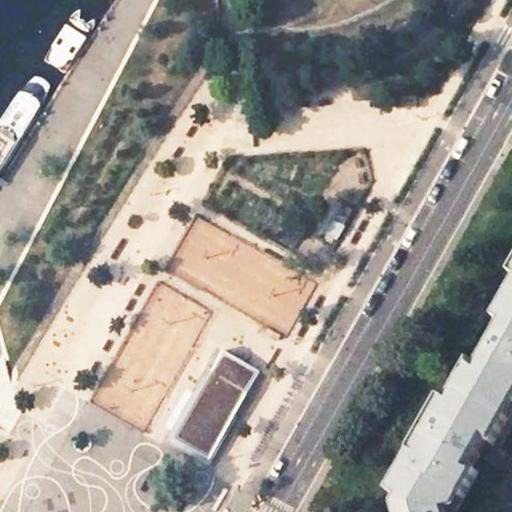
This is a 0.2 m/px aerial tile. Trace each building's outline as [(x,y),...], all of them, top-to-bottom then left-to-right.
[(22,90),(0,124),(0,174),(51,92),(51,82),(42,76),(34,76),(22,90)] [(499,320),(475,363),(468,358),(452,383),(507,413),(511,403),(511,279),(491,315),(499,320)] [(227,351),(179,438),(212,457),(261,370),(227,351)] [(465,468),(484,436),(490,439),(507,413),(452,383),(444,400),(437,397),(407,451),(469,484),(474,473),(465,468)] [(469,484),(407,451),(384,492),(395,497),(390,506),(391,511),(441,511),(456,508),(469,484)]
